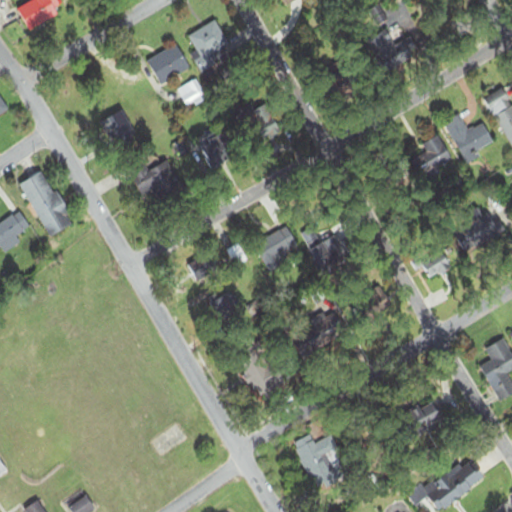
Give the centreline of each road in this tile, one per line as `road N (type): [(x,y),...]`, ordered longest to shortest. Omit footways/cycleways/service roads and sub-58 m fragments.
road 1 (residential): [(0,44),(280,511)]
road 2 (residential): [(236,0),(339,156),(511,459)]
road 3 (residential): [(131,264),(339,156),(511,52)]
road 4 (residential): [(511,283),(174,511)]
road 5 (residential): [(20,74),(165,0)]
